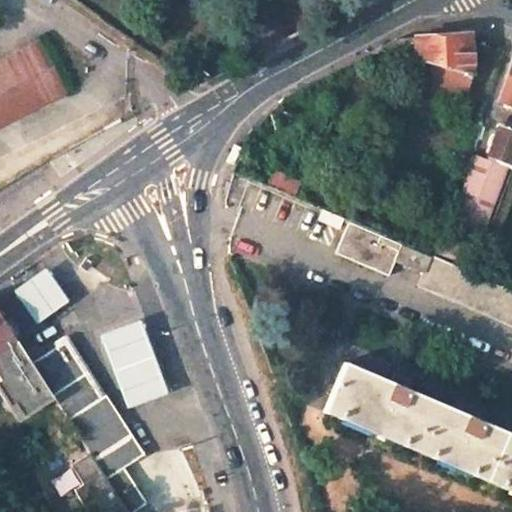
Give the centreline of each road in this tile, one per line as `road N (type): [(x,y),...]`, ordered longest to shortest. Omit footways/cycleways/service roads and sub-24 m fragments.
road 1 (secondary): [(189,296),(205,152),(259,83)]
road 2 (secondary): [(189,296),(256,511)]
road 3 (residential): [(192,126),(165,90),(35,0)]
road 4 (primary): [(413,0),(259,83)]
road 5 (secondary): [(189,296),(165,177),(146,156)]
road 6 (secondary): [(108,180),(189,296)]
road 7 (primary): [(108,180),(0,254)]
